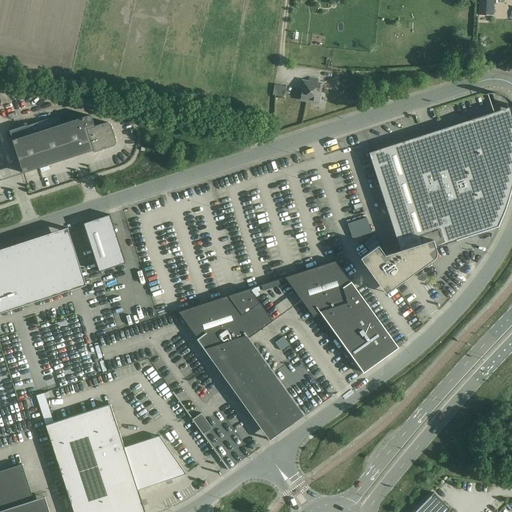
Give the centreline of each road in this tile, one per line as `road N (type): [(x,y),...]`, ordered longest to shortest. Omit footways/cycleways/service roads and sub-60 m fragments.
road 1 (unclassified): [(511,84),(479,81),(0,237)]
road 2 (unclassified): [(275,451),(420,343),(482,276),(511,226)]
road 3 (secondary): [(511,317),(343,507)]
road 4 (secondary): [(367,511),(511,342)]
